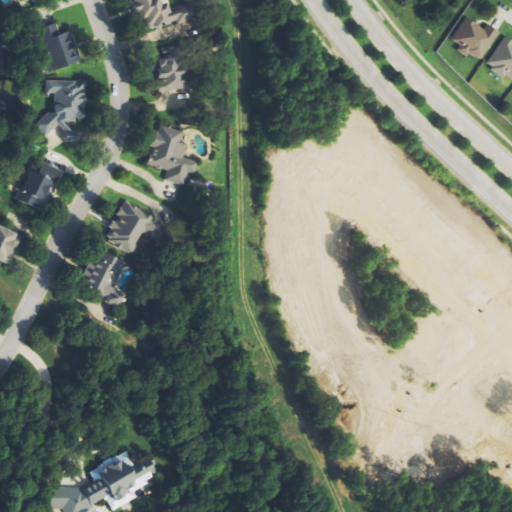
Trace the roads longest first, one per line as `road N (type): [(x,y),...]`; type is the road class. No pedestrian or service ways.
road 1 (residential): [(0,355),(115,127),(114,71),(88,0)]
road 2 (tertiary): [(311,0),(403,114),(511,214)]
road 3 (tertiary): [(511,175),(402,70),(346,0)]
